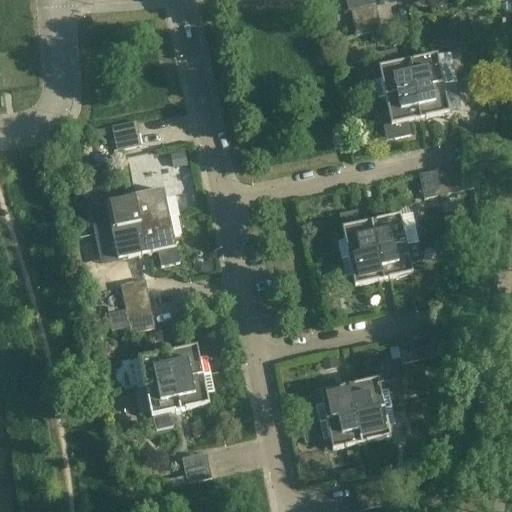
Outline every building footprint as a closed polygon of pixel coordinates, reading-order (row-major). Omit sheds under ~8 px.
[(378,20),(376,8),(351,13),(354,26),(378,20)] [(381,33),(378,20),(354,26),(356,38),(381,33)] [(378,101),(385,100),(415,93),(409,63),(398,66),(395,52),(376,56),(379,70),(381,81),(375,83),(378,101)] [(450,84),(444,56),(409,63),(415,93),(450,84)] [(450,84),(415,93),(421,122),(449,116),(449,112),(460,109),(455,83),(450,84)] [(421,122),(415,93),(385,100),(391,128),(383,130),(386,143),(411,138),(408,124),(421,122)] [(114,141),(139,136),(136,124),(112,129),(114,141)] [(139,136),(114,141),(117,154),(141,149),(139,136)] [(187,157),(175,160),(177,171),(190,168),(187,157)] [(461,194),(473,191),(468,167),(455,169),(461,194)] [(449,196),(461,194),(455,169),(443,172),(449,196)] [(436,199),(449,196),(443,172),(431,174),(436,199)] [(424,202),(436,199),(431,174),(419,177),(424,202)] [(166,204),(164,192),(135,198),(141,227),(177,220),(173,202),(166,204)] [(102,217),(105,235),(141,227),(135,198),(106,204),(108,216),(102,217)] [(308,204),(298,206),(301,216),(310,214),(308,204)] [(338,244),(339,249),(342,261),(378,253),(372,224),(359,227),(356,213),(339,217),(345,242),(338,244)] [(412,216),(400,218),(372,224),(378,253),(418,245),(412,216)] [(177,220),(141,227),(147,256),(176,250),(174,239),(181,237),(177,220)] [(105,235),(108,249),(109,252),(116,251),(118,262),(147,256),(141,227),(105,235)] [(455,241),(459,259),(471,257),(467,238),(455,241)] [(378,253),(384,283),(413,276),(410,266),(422,263),(418,245),(378,253)] [(378,253),(342,261),(345,279),(352,277),(355,289),(384,283),(378,253)] [(211,277),(214,265),(203,263),(200,274),(211,277)] [(148,295),(145,282),(120,288),(123,300),(148,295)] [(123,300),(126,312),(150,307),(148,295),(123,300)] [(126,312),(128,324),(153,319),(150,307),(126,312)] [(153,319),(128,324),(131,336),(155,331),(153,319)] [(432,333),(438,358),(450,355),(445,331),(432,333)] [(426,361),(438,358),(432,333),(420,336),(426,361)] [(420,336),(408,339),(413,363),(426,361),(420,336)] [(401,366),(413,363),(408,339),(396,341),(401,366)] [(168,355),(174,384),(210,376),(206,359),(200,361),(197,349),(168,355)] [(373,350),(360,353),(363,364),(376,362),(373,350)] [(135,374),(138,392),(174,384),(168,355),(139,361),(141,373),(135,374)] [(322,360),(324,372),(338,369),(335,357),(322,360)] [(436,360),(437,367),(443,370),(450,369),(447,358),(436,360)] [(210,376),(174,384),(181,413),(210,407),(207,395),(214,394),(210,376)] [(356,417),(391,409),(388,392),(381,393),(378,382),(350,388),(356,417)] [(181,413),(174,384),(138,392),(142,409),(149,408),(151,419),(154,419),(157,432),(173,428),(170,415),(181,413)] [(316,409),(319,424),(326,422),(356,417),(350,388),(320,394),(323,408),(316,409)] [(391,409),(356,417),(362,446),(391,440),(388,428),(395,427),(391,409)] [(362,446),(356,417),(326,422),(319,424),(323,442),(330,441),(333,452),(362,446)] [(182,461),(184,473),(209,468),(206,456),(182,461)] [(209,468),(184,473),(187,485),(212,480),(209,468)] [(382,495),(379,483),(354,488),(357,500),(382,495)] [(435,485),(430,483),(426,485),(424,489),(426,494),(430,496),(435,494),(437,489),(435,485)] [(359,511),(362,511),(384,507),(382,495),(357,500),(359,511)]
